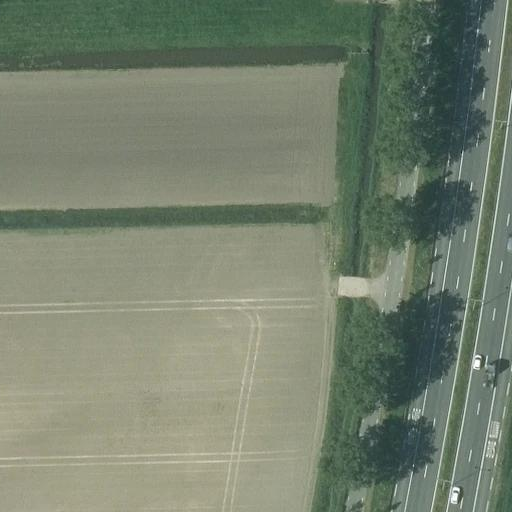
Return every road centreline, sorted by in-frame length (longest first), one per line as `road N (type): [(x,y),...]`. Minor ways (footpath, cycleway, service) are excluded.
road 1 (unclassified): [(430,0),(392,283),(350,511)]
road 2 (primary): [(487,0),(410,511)]
road 3 (primary): [(464,511),(511,230)]
